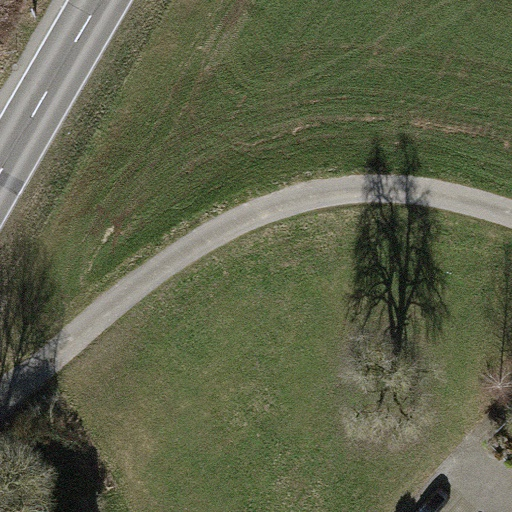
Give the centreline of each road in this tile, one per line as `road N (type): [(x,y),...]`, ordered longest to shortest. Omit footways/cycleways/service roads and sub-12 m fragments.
road 1 (track): [(511,210),(428,194),(354,192),(249,221),(129,296),(0,407)]
road 2 (tertiary): [(105,0),(0,189)]
